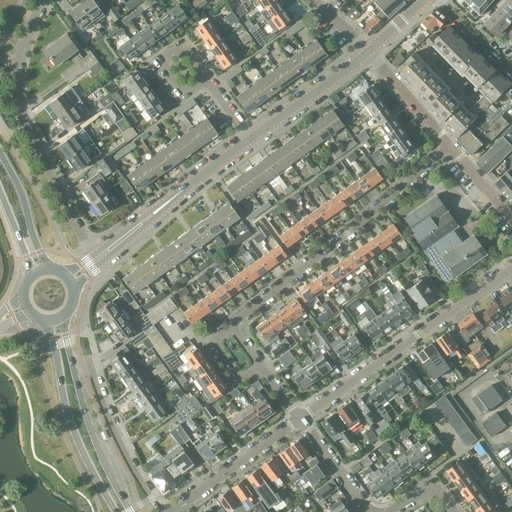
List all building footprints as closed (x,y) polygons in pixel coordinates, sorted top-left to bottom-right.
[(85,0),(79,4),(93,23),(104,15),(92,0),(85,0)] [(206,3),(204,0),(202,0),(193,6),(196,10),(206,3)] [(254,0),(252,2),(255,7),(259,4),(263,9),(275,0),(254,0)] [(263,18),(266,22),(283,9),(281,6),(283,4),(279,0),(275,0),(263,9),(267,15),(263,18)] [(381,11),(376,16),(383,23),(404,4),(408,0),(377,0),(374,3),(381,11)] [(465,0),(481,15),(495,0),(465,0)] [(498,36),(511,20),(511,0),(508,0),(500,9),(485,24),(498,36)] [(500,0),(496,4),(500,9),(508,0),(500,0)] [(147,2),(140,6),(143,11),(150,6),(147,2)] [(93,23),(79,4),(68,12),(82,31),(93,23)] [(237,13),(244,7),(242,4),(234,9),(237,13)] [(168,12),(177,25),(187,17),(178,5),(168,12)] [(114,21),(121,16),(113,6),(107,11),(114,21)] [(247,11),(244,7),(237,13),(240,16),(247,11)] [(347,15),(353,21),(360,14),(354,8),(347,15)] [(283,9),(266,22),(270,19),(277,29),(291,20),(283,9)] [(440,28),(445,22),(448,19),(436,9),(426,18),(422,22),(428,28),(426,31),(430,34),(437,26),(440,28)] [(215,29),(219,26),(226,20),(234,15),(232,11),(212,25),(215,29)] [(127,16),(130,20),(136,16),(133,12),(127,16)] [(177,25),(168,12),(159,19),(168,32),(177,25)] [(237,19),(234,15),(226,20),(229,24),(237,19)] [(127,16),(121,20),(124,24),(130,20),(127,16)] [(195,29),(202,38),(215,29),(212,25),(206,16),(197,22),(199,26),(195,29)] [(369,36),(383,23),(376,16),(366,25),(367,26),(363,30),(369,36)] [(168,32),(159,19),(149,26),(158,39),(168,32)] [(248,29),(251,32),(258,27),(256,23),(248,29)] [(158,39),(149,26),(139,33),(148,46),(158,39)] [(215,29),(202,38),(209,48),(222,38),(218,34),(223,31),(219,26),(215,29)] [(459,137),(474,122),(492,104),(494,102),(493,101),(495,99),(495,100),(511,84),(496,68),(495,70),(481,55),(479,56),(450,26),(442,33),(439,30),(428,41),(431,44),(434,42),(463,73),(465,71),(479,85),(477,87),(484,95),(467,112),(459,105),(443,121),(459,137)] [(124,32),(121,27),(115,32),(118,36),(124,32)] [(258,27),(251,32),(260,45),(268,40),(258,27)] [(238,36),(240,40),(248,34),(245,31),(238,36)] [(296,40),(292,35),(289,31),(285,33),(292,43),(296,40)] [(148,46),(139,33),(129,40),(138,53),(148,46)] [(420,44),(427,37),(423,33),(416,40),(420,44)] [(243,44),(251,38),(248,34),(240,40),(243,44)] [(51,59),(56,65),(76,49),(74,46),(76,44),(72,39),(70,41),(66,35),(57,41),(57,40),(43,50),(50,60),(51,59)] [(138,53),(129,40),(127,36),(123,40),(125,43),(119,47),(129,60),(130,62),(137,57),(135,55),(138,53)] [(225,44),(222,38),(209,48),(216,58),(229,48),(229,49),(233,46),(230,41),(225,44)] [(315,63),(327,55),(316,40),(236,97),(247,112),(258,104),(259,105),(263,102),(262,101),(285,85),(285,86),(289,83),(289,82),(311,66),(312,67),(316,64),(315,63)] [(229,48),(216,58),(223,68),(236,59),(229,49),(229,48)] [(428,106),(437,114),(453,98),(445,90),(447,89),(417,59),(419,56),(416,52),(405,63),(408,67),(401,74),(430,104),(428,106)] [(83,72),(89,68),(97,62),(91,53),(77,63),(83,72)] [(400,54),(392,62),(397,66),(405,58),(400,54)] [(97,62),(89,68),(94,76),(103,69),(97,62)] [(124,89),(126,93),(144,81),(137,71),(124,80),(128,86),(124,89)] [(234,86),(230,79),(225,82),(230,89),(234,86)] [(134,94),(137,99),(151,90),(144,81),(126,93),(130,97),(134,94)] [(365,105),(378,96),(380,95),(373,85),(369,87),(366,83),(354,92),(353,94),(352,96),(353,98),(355,99),(357,99),(359,99),(360,98),(365,105)] [(151,90),(137,99),(144,109),(157,99),(155,97),(156,96),(152,89),(151,90)] [(112,95),(116,101),(120,97),(117,92),(112,95)] [(65,93),(48,104),(56,115),(57,116),(73,104),(65,93)] [(112,101),(107,93),(98,100),(103,107),(104,107),(112,101)] [(335,93),(329,97),(334,103),(338,100),(338,97),(335,93)] [(372,115),(385,106),(378,96),(365,105),(372,115)] [(120,97),(116,101),(120,106),(124,103),(120,97)] [(73,104),(57,116),(61,122),(60,123),(64,129),(86,114),(89,112),(80,99),(73,104)] [(164,109),(157,99),(144,109),(151,119),(164,109)] [(118,109),(112,101),(104,107),(110,115),(118,109)] [(474,122),(484,132),(492,141),(509,124),(502,116),(505,113),(494,102),(492,104),(474,122)] [(372,115),(379,125),(392,116),(385,106),(372,115)] [(226,186),(237,201),(343,125),(332,110),(321,118),(320,118),(316,120),(317,121),(294,137),(290,139),(290,140),(268,156),(267,156),(263,158),(264,159),(241,175),(237,177),(237,178),(226,186)] [(350,111),(342,117),(344,120),(352,114),(350,111)] [(344,120),(347,124),(355,118),(352,114),(344,120)] [(379,125),(386,135),(399,125),(392,116),(379,125)] [(180,161),(179,161),(202,144),(202,145),(206,142),(217,133),(207,118),(127,176),(137,191),(149,182),(149,183),(153,180),(175,164),(176,164),(180,161)] [(478,138),(484,132),(474,122),(459,137),(457,139),(471,156),(484,144),(478,138)] [(399,126),(399,125),(386,135),(389,139),(385,142),(389,147),(406,135),(403,132),(405,131),(405,129),(402,125),(401,125),(399,126)] [(511,125),(502,135),(503,136),(477,162),(487,173),(488,173),(511,149),(511,125)] [(137,135),(131,126),(122,132),(128,141),(137,135)] [(67,158),(83,147),(78,141),(87,135),(83,129),(58,146),(67,158)] [(358,139),(366,134),(364,130),(356,136),(358,139)] [(358,139),(361,143),(369,138),(366,134),(358,139)] [(413,145),(406,135),(389,147),(395,156),(396,156),(397,157),(398,156),(401,154),(404,158),(409,154),(406,150),(413,145)] [(136,146),(133,142),(126,147),(129,151),(136,146)] [(67,158),(76,171),(100,153),(96,147),(92,150),(87,144),(83,147),(67,158)] [(377,149),(370,155),(373,159),(380,154),(377,149)] [(511,168),(511,149),(488,173),(496,182),(508,172),(507,171),(511,168)] [(380,154),(373,159),(379,168),(386,162),(380,154)] [(116,167),(108,155),(97,163),(101,169),(106,166),(110,172),(116,167)] [(338,171),(334,165),(330,168),(334,174),(338,171)] [(364,175),(372,186),(382,179),(374,168),(364,175)] [(501,189),(502,190),(511,182),(511,176),(508,172),(511,168),(507,171),(508,172),(496,182),(495,183),(500,189),(501,189)] [(372,186),(364,175),(361,171),(356,174),(359,178),(354,182),(362,193),(372,186)] [(82,191),(91,203),(106,192),(112,188),(100,172),(85,182),(88,187),(82,191)] [(316,178),(312,181),(316,187),(320,184),(316,178)] [(124,179),(118,183),(126,194),(132,189),(124,179)] [(345,188),(353,199),(362,193),(354,182),(345,188)] [(511,182),(502,190),(509,198),(511,195),(511,182)] [(344,206),(353,199),(345,188),(336,195),(344,206)] [(110,198),(106,192),(91,203),(100,215),(118,202),(113,196),(110,198)] [(326,202),(334,213),(344,206),(336,195),(326,202)] [(487,244),(483,238),(478,241),(473,235),(461,243),(452,230),(457,226),(458,227),(459,226),(436,195),(436,196),(404,219),(403,218),(414,234),(413,235),(412,234),(412,235),(424,251),(445,281),(454,275),(455,278),(487,254),(482,247),(487,244)] [(134,270),(122,279),(133,294),(239,217),(229,202),(217,211),(217,210),(213,213),(191,230),(190,229),(186,232),(187,232),(164,249),(164,248),(160,251),(138,268),(137,267),(133,270),(134,270)] [(325,220),(334,213),(326,202),(317,208),(325,220)] [(274,217),(278,214),(274,208),(270,211),(274,217)] [(317,208),(307,215),(315,226),(325,220),(317,208)] [(315,226),(307,215),(298,222),(306,233),(315,226)] [(289,229),(297,240),(306,233),(298,222),(289,229)] [(392,224),(382,231),(390,242),(400,235),(392,224)] [(287,247),(297,240),(289,229),(279,236),(287,247)] [(373,238),(381,249),(390,242),(382,231),(373,238)] [(373,238),(364,245),(372,256),(381,249),(373,238)] [(276,263),(286,256),(278,245),(268,252),(276,263)] [(354,252),(362,263),(372,256),(364,245),(354,252)] [(259,259),(267,270),(276,263),(268,252),(259,259)] [(354,252),(345,258),(353,269),(355,272),(359,269),(357,266),(362,263),(354,252)] [(353,269),(345,258),(336,265),(344,276),(353,269)] [(249,266),(257,277),(267,270),(259,259),(249,266)] [(429,272),(422,264),(416,268),(422,277),(429,272)] [(339,279),(344,276),(336,265),(326,272),(334,283),(338,287),(342,284),(339,279)] [(257,277),(249,266),(240,272),(248,283),(257,277)] [(393,282),(397,279),(391,271),(387,274),(393,282)] [(248,283),(240,272),(231,279),(238,290),(248,283)] [(334,283),(326,272),(317,278),(325,290),(334,283)] [(317,278),(307,285),(315,296),(325,290),(317,278)] [(221,286),(229,297),(238,290),(231,279),(221,286)] [(419,280),(407,289),(421,308),(421,309),(423,308),(425,308),(427,306),(428,304),(434,299),(433,299),(430,294),(432,293),(432,294),(433,293),(426,283),(425,284),(421,279),(419,280)] [(365,286),(361,280),(357,283),(361,289),(365,286)] [(315,296),(307,285),(298,292),(309,308),(318,301),(315,296)] [(212,293),(220,304),(229,297),(221,286),(212,293)] [(346,292),(342,294),(346,300),(356,293),(351,287),(345,291),(346,292)] [(511,292),(509,288),(502,293),(505,297),(502,299),(502,300),(497,304),(508,318),(507,319),(510,322),(511,320),(511,292)] [(134,309),(138,306),(127,290),(121,294),(129,305),(130,303),(134,309)] [(392,291),(386,296),(403,320),(408,317),(409,318),(412,315),(412,314),(414,313),(399,292),(395,294),(392,291)] [(202,299),(210,310),(220,304),(212,293),(202,299)] [(346,300),(342,294),(335,299),(339,305),(346,300)] [(389,308),(383,313),(393,327),(394,327),(395,327),(399,325),(399,323),(403,320),(386,296),(382,299),(389,308)] [(164,302),(171,312),(176,308),(169,298),(164,302)] [(210,310),(202,299),(193,306),(201,317),(210,310)] [(285,306),(297,324),(303,320),(300,316),(305,312),(295,299),(285,306)] [(358,299),(346,307),(350,313),(361,304),(358,299)] [(501,323),(507,319),(508,318),(497,304),(494,299),(487,304),(490,308),(487,310),(487,311),(482,315),(491,328),(492,327),(495,332),(503,327),(501,323)] [(119,311),(123,308),(124,308),(119,302),(115,305),(112,301),(106,305),(104,303),(102,302),(98,305),(98,307),(100,310),(98,311),(105,321),(119,311)] [(159,305),(166,315),(171,312),(164,302),(159,305)] [(330,317),(333,315),(328,307),(325,304),(322,306),(324,310),(330,317)] [(155,308),(162,318),(166,315),(159,305),(155,308)] [(201,317),(193,306),(183,313),(191,324),(201,317)] [(285,326),(288,331),(297,324),(285,306),(276,313),(285,326)] [(112,331),(126,321),(131,318),(123,308),(119,311),(105,321),(112,331)] [(150,312),(157,322),(162,318),(155,308),(150,312)] [(370,308),(366,311),(383,335),(387,332),(389,332),(392,330),(392,328),(393,327),(383,313),(376,317),(370,308)] [(330,317),(324,310),(315,316),(320,324),(330,317)] [(352,322),(344,311),(338,315),(346,327),(352,322)] [(379,338),(383,335),(366,311),(362,313),(365,318),(356,324),(366,337),(368,336),(373,342),(374,341),(375,342),(379,339),(379,338)] [(149,320),(152,325),(157,322),(150,312),(142,317),(146,322),(149,320)] [(275,333),(285,326),(276,313),(266,320),(275,333)] [(468,338),(484,327),(474,313),(458,325),(462,330),(456,334),(463,345),(470,341),(468,338)] [(149,320),(146,322),(139,327),(143,332),(152,325),(149,320)] [(262,336),(258,338),(264,347),(278,337),(275,333),(266,320),(256,327),(262,336)] [(112,331),(120,342),(134,331),(126,321),(112,331)] [(309,332),(304,324),(300,327),(306,335),(309,332)] [(146,337),(156,330),(152,325),(143,332),(146,337)] [(307,337),(306,335),(300,327),(296,330),(303,340),(307,337)] [(314,333),(321,343),(322,344),(328,340),(320,329),(314,333)] [(146,337),(150,342),(159,335),(156,330),(146,337)] [(143,332),(140,334),(131,340),(135,345),(144,339),(151,348),(153,346),(150,342),(146,337),(143,332)] [(309,337),(311,340),(316,347),(321,343),(314,333),(314,332),(309,336),(309,337)] [(465,355),(459,347),(448,332),(437,340),(448,355),(454,350),(460,358),(465,355)] [(343,342),(352,355),(362,347),(353,334),(343,342)] [(150,342),(153,346),(153,347),(163,340),(159,335),(150,342)] [(311,340),(309,337),(299,344),(301,347),(311,340)] [(286,349),(290,346),(284,338),(280,341),(286,349)] [(159,354),(168,347),(165,342),(155,349),(159,354)] [(342,362),(352,355),(343,342),(333,349),(342,362)] [(420,360),(421,359),(436,379),(450,368),(432,344),(418,354),(418,355),(417,356),(420,360)] [(188,370),(205,358),(198,348),(196,349),(193,345),(182,353),(188,362),(184,365),(188,370)] [(282,345),(273,352),(276,356),(285,350),(282,345)] [(492,358),(482,345),(468,355),(478,369),(492,358)] [(118,372),(135,360),(125,347),(110,358),(112,361),(110,362),(111,362),(110,363),(113,368),(114,367),(118,372)] [(159,354),(162,359),(172,352),(168,347),(159,354)] [(308,357),(322,376),(332,369),(323,355),(319,349),(308,357)] [(281,363),(291,355),(288,351),(278,359),(281,363)] [(172,352),(162,359),(166,364),(175,357),(172,352)] [(146,363),(144,365),(145,367),(148,365),(154,361),(158,358),(155,355),(145,362),(146,363)] [(291,355),(281,363),(284,368),(295,360),(291,355)] [(175,357),(166,364),(171,371),(180,364),(175,357)] [(304,367),(302,369),(301,369),(312,383),(322,376),(308,357),(304,360),(305,361),(304,367)] [(212,368),(205,358),(188,370),(192,376),(196,373),(199,377),(212,368)] [(125,382),(142,369),(135,360),(118,372),(125,382)] [(399,370),(398,370),(408,384),(414,379),(421,389),(425,386),(418,376),(408,363),(404,366),(402,366),(398,368),(399,370)] [(152,377),(156,374),(165,368),(162,364),(150,373),(152,377)] [(301,369),(302,369),(299,365),(293,369),(296,373),(291,377),(301,391),(312,383),(301,369)] [(165,368),(156,374),(157,376),(159,375),(160,377),(167,372),(165,368)] [(199,377),(206,387),(219,377),(212,368),(199,377)] [(125,382),(132,392),(149,379),(142,369),(125,382)] [(389,378),(388,378),(401,396),(402,396),(404,395),(405,394),(408,393),(409,391),(410,390),(411,389),(408,384),(398,370),(397,371),(398,371),(394,374),(392,374),(389,376),(389,378)] [(176,378),(180,384),(185,381),(181,375),(176,378)] [(219,377),(206,387),(213,397),(226,387),(219,377)] [(379,385),(378,386),(387,399),(393,394),(400,404),(404,401),(401,396),(388,378),(383,382),(382,381),(378,384),(379,385)] [(149,379),(132,392),(139,402),(156,389),(149,379)] [(437,396),(445,390),(438,380),(430,386),(437,396)] [(171,393),(179,387),(176,383),(168,389),(171,393)] [(478,395),(473,399),(474,399),(484,413),(484,414),(489,410),(489,409),(503,399),(503,400),(504,400),(492,384),(492,385),(478,395)] [(381,403),(387,399),(378,386),(376,387),(375,386),(372,389),(372,390),(367,393),(377,406),(383,416),(387,413),(381,403)] [(230,401),(240,393),(236,388),(226,395),(230,401)] [(139,402),(146,411),(163,399),(156,389),(139,402)] [(188,400),(197,394),(194,389),(185,395),(186,396),(188,400)] [(250,393),(256,400),(250,404),(250,405),(262,421),(262,420),(267,417),(266,416),(273,411),(265,399),(264,400),(256,389),(250,393)] [(358,407),(364,415),(371,425),(377,420),(371,410),(377,406),(367,393),(366,394),(364,393),(361,396),(361,397),(357,400),(360,405),(358,407)] [(435,402),(439,407),(448,400),(445,395),(435,402)] [(174,405),(178,410),(190,402),(188,400),(186,396),(174,405)] [(163,399),(146,411),(149,416),(147,417),(151,422),(170,409),(163,399)] [(439,407),(442,412),(452,405),(448,400),(439,407)] [(178,410),(174,413),(181,423),(186,420),(189,418),(197,412),(194,408),(192,405),(190,402),(178,410)] [(222,411),(216,402),(211,406),(217,415),(222,411)] [(199,404),(194,408),(197,412),(201,409),(202,408),(199,404)] [(209,420),(216,414),(208,404),(202,408),(201,409),(209,420)] [(346,423),(345,424),(351,433),(353,431),(351,428),(361,420),(349,404),(344,407),(342,407),(340,409),(340,411),(338,411),(346,423)] [(248,411),(242,416),(250,428),(251,429),(251,428),(256,425),(255,424),(261,420),(262,421),(250,405),(246,408),(248,411)] [(442,412),(446,417),(456,410),(452,405),(442,412)] [(446,417),(449,422),(459,415),(456,410),(446,417)] [(482,423),(492,436),(507,426),(497,412),(482,423)] [(250,428),(242,416),(239,413),(229,421),(240,437),(241,437),(240,436),(245,433),(245,432),(250,428)] [(342,435),(349,445),(354,441),(347,431),(345,432),(333,415),(323,423),(332,436),(333,436),(336,440),(342,435)] [(449,422),(453,427),(463,420),(459,415),(449,422)] [(453,427),(457,432),(466,425),(463,420),(453,427)] [(174,428),(177,431),(177,432),(185,442),(189,439),(179,425),(174,428)] [(457,432),(460,437),(470,430),(466,425),(457,432)] [(205,440),(215,453),(216,452),(216,453),(221,450),(221,449),(225,446),(222,441),(226,438),(217,426),(212,429),(211,428),(207,430),(211,436),(205,440)] [(412,434),(406,426),(402,429),(408,437),(412,434)] [(365,433),(372,443),(378,438),(371,428),(365,433)] [(408,437),(402,429),(398,432),(404,440),(408,437)] [(460,437),(464,441),(473,435),(470,430),(460,437)] [(158,434),(147,442),(150,446),(161,438),(158,434)] [(473,435),(464,441),(467,446),(477,439),(473,435)] [(211,456),(215,453),(205,440),(203,438),(193,445),(205,460),(206,459),(207,460),(211,457),(211,456)] [(289,447),(298,461),(304,456),(307,461),(311,458),(298,440),(289,447)] [(392,449),(387,441),(383,444),(388,452),(392,449)] [(419,441),(413,445),(426,462),(436,455),(426,442),(422,445),(419,441)] [(388,452),(383,444),(379,447),(385,454),(388,452)] [(423,464),(426,462),(413,445),(404,452),(417,471),(424,466),(423,464)] [(293,465),(298,461),(289,447),(279,454),(292,472),(296,469),(293,465)] [(171,463),(165,467),(152,477),(163,492),(171,486),(170,485),(172,484),(173,485),(177,482),(174,478),(180,473),(181,474),(194,464),(183,450),(169,460),(171,463)] [(407,478),(417,471),(404,452),(394,459),(406,476),(407,478)] [(481,461),(489,456),(486,452),(478,458),(481,461)] [(372,463),(367,456),(364,458),(369,465),(372,463)] [(484,465),(492,460),(489,456),(481,461),(484,465)] [(272,481),(277,488),(283,484),(278,477),(286,471),(277,458),(273,461),(272,459),(261,467),(272,481)] [(369,465),(364,458),(360,461),(365,468),(369,465)] [(397,483),(406,476),(394,459),(384,467),(387,471),(387,470),(397,483)] [(362,467),(359,462),(351,468),(355,473),(362,467)] [(467,471),(468,472),(471,469),(468,466),(465,468),(460,462),(447,471),(454,481),(467,471)] [(302,486),(309,481),(312,485),(326,474),(318,463),(300,475),(293,480),(302,494),(306,491),(302,486)] [(268,507),(278,500),(281,498),(275,489),(270,490),(256,470),(246,477),(268,507)] [(387,471),(378,478),(387,490),(397,483),(387,470),(387,471)] [(300,475),(297,471),(290,476),(293,480),(300,475)] [(474,481),(468,472),(467,471),(454,481),(461,490),(474,481)] [(495,480),(503,475),(500,471),(493,477),(495,480)] [(498,484),(506,479),(503,475),(495,480),(498,484)] [(377,498),(387,490),(378,478),(368,485),(377,498)] [(254,499),(242,480),(238,483),(235,483),(233,484),(233,486),(232,487),(241,502),(242,501),(247,497),(250,501),(254,499)] [(461,490),(468,500),(486,488),(482,483),(478,486),(474,481),(461,490)] [(333,491),(327,483),(317,491),(322,499),(333,491)] [(486,488),(468,500),(476,510),(489,500),(493,497),(486,488)] [(217,498),(227,511),(228,511),(233,509),(235,511),(246,511),(242,506),(239,509),(237,506),(227,491),(223,494),(221,494),(219,495),(218,497),(217,498)] [(322,499),(317,491),(314,494),(319,501),(322,499)] [(489,500),(476,510),(477,511),(492,511),(496,510),(489,500)] [(248,511),(267,511),(259,501),(247,510),(248,511)] [(332,511),(348,511),(351,510),(352,507),(348,502),(345,503),(343,505),(342,504),(340,501),(330,509),(332,511)] [(304,511),(307,510),(302,502),(298,505),(303,511),(304,511)]
